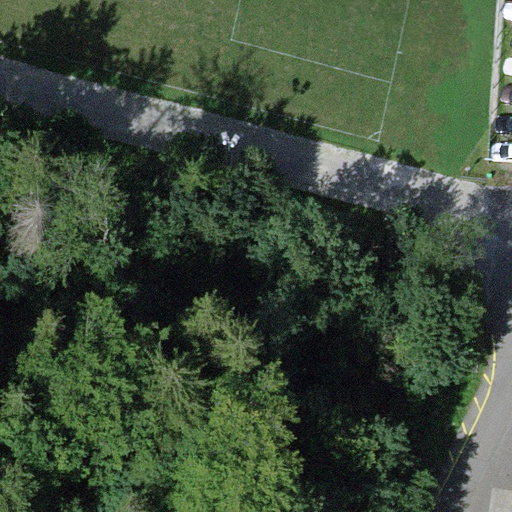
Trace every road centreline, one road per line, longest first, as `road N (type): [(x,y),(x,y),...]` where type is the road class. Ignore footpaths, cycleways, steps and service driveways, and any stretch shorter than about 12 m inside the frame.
road 1 (track): [(511,228),(0,89)]
road 2 (residential): [(434,511),(511,344)]
